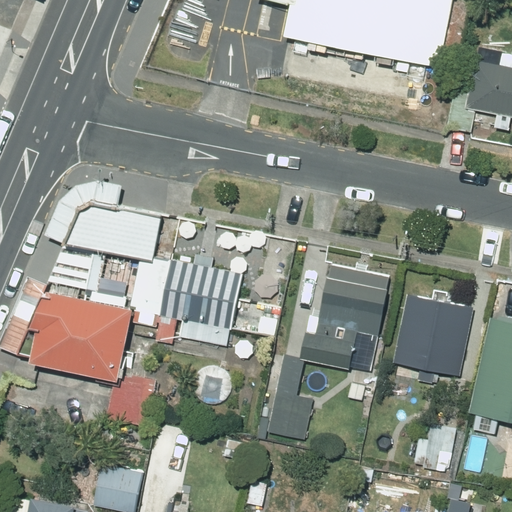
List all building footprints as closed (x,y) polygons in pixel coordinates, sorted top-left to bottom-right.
[(281,47),(430,81),(449,0),(256,0),(256,1),(290,9),(281,47)] [(511,67),(498,64),(500,52),(472,46),(463,89),(451,87),(444,127),(468,131),(472,109),(492,113),(490,126),(505,129),(507,116),(511,117),(511,67)] [(149,254),(157,213),(88,199),(70,208),(18,354),(113,374),(103,417),(144,426),(153,380),(119,373),(131,321),(154,326),(151,339),(170,343),(176,318),(227,329),(239,273),(179,260),(183,243),(171,240),(167,258),(149,254)] [(307,320),(300,356),(368,369),(385,287),(323,276),(317,310),(313,309),(310,321),(307,320)] [(404,293),(390,363),(416,368),(414,379),(429,382),(431,371),(457,375),(470,307),(404,293)] [(485,316),(465,412),(511,422),(511,317),(511,322),(485,316)] [(350,382),(347,397),(360,399),(363,385),(350,382)] [(303,439),(311,397),(273,390),(265,431),(303,439)] [(44,405),(40,419),(52,423),(51,427),(67,432),(72,415),(56,410),(56,408),(44,405)] [(417,438),(413,461),(422,463),(421,466),(452,473),(460,429),(430,423),(427,440),(417,438)] [(212,429),(179,424),(175,452),(208,457),(212,429)] [(99,463),(91,503),(133,511),(141,472),(99,463)] [(356,463),(354,477),(369,480),(371,466),(356,463)] [(147,475),(140,511),(163,511),(170,480),(147,475)] [(265,505),(267,477),(250,475),(248,503),(265,505)] [(449,496),(445,511),(466,511),(469,500),(449,496)] [(0,511),(84,511),(85,510),(24,497),(20,511),(8,511),(0,510),(0,511)]
